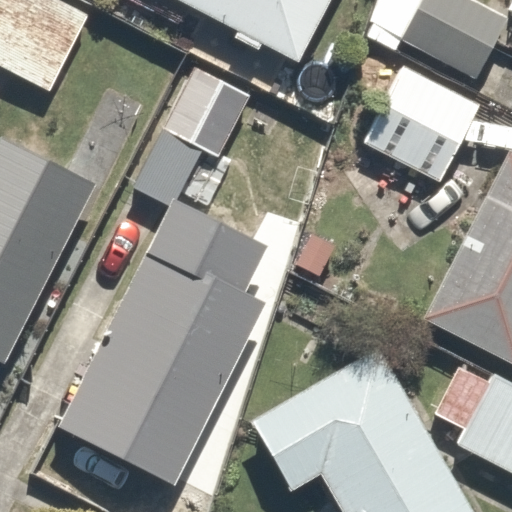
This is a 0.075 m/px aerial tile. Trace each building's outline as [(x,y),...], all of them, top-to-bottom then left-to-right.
[(85,18),(47,0),(0,0),(0,68),(50,92),(85,18)] [(176,0),(292,63),(326,0),(176,0)] [(511,23),(511,11),(484,0),(366,0),(352,34),(398,54),(401,47),(486,84),(511,23)] [(246,93),(187,63),(125,186),(162,204),(171,187),(193,198),(246,93)] [(480,104),(398,63),(354,152),(435,193),(480,104)] [(0,366),(3,368),(94,186),(0,139),(0,138),(0,366)] [(511,154),(506,151),(423,318),(511,362),(511,154)] [(56,428),(172,486),(264,306),(240,294),(265,244),(172,197),(56,428)] [(321,476),(341,511),(469,511),(379,352),(251,423),(291,493),(321,476)] [(511,480),(511,386),(489,375),(485,383),(455,368),(429,420),(454,433),(447,448),(511,480)]
